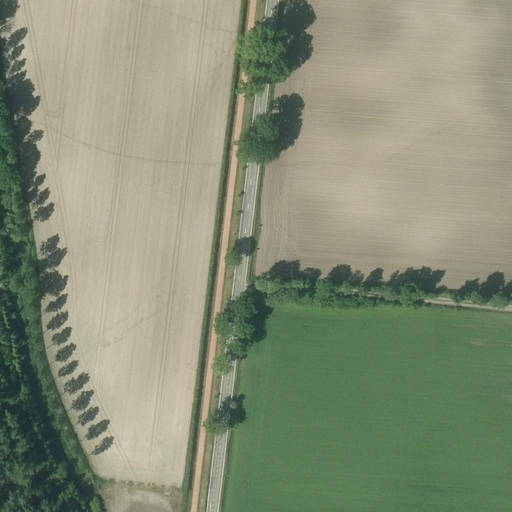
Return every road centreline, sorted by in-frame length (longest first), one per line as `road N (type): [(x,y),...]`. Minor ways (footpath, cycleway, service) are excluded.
road 1 (primary): [(211,511),(271,0)]
road 2 (track): [(237,288),(331,289),(511,309)]
